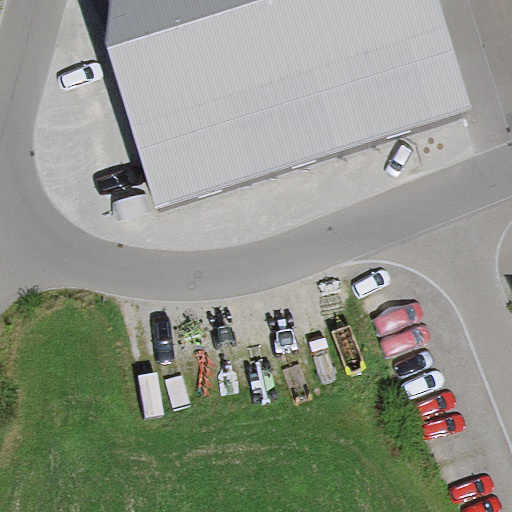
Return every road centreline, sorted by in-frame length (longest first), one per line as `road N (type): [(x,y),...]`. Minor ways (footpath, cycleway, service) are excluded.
road 1 (residential): [(435,196),(300,254),(216,275),(120,270),(0,233)]
road 2 (residential): [(511,392),(435,196)]
road 3 (residential): [(0,126),(35,0)]
